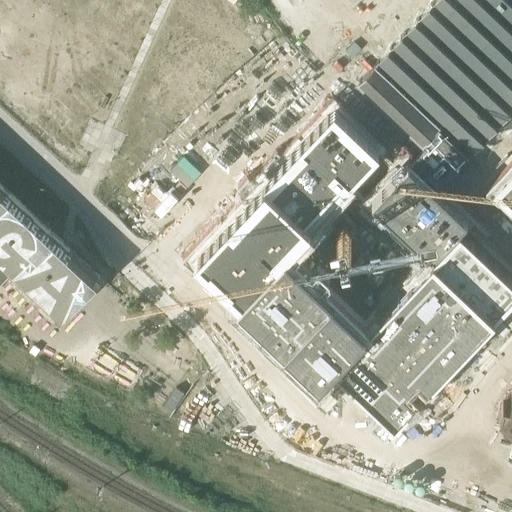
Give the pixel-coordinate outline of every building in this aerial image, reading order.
[(511,0),(435,0),(358,81),(424,143),(416,153),(410,159),(410,160),(409,161),(435,184),(442,177),(451,169),(467,153),(511,106),(511,105),(511,0)] [(228,222),(198,254),(209,265),(210,263),(231,283),(230,285),(243,297),(240,300),(264,323),(287,344),(290,342),(299,351),(311,362),(308,365),(319,375),(334,359),(392,414),(416,390),(421,394),(426,389),(422,385),(511,290),(511,277),(501,267),(457,226),(466,216),(437,188),(438,187),(435,184),(409,161),(372,200),(431,256),(363,327),(345,310),(310,278),(284,253),(278,247),(340,181),(330,172),(334,168),(349,182),(364,165),(375,155),(364,145),(362,147),(340,126),(343,124),(331,113),(300,146),(306,151),(233,227),(228,222)] [(511,171),(497,188),(511,202),(511,171)] [(0,282),(4,278),(52,324),(59,317),(60,318),(64,314),(63,314),(75,302),(87,289),(88,288),(97,278),(97,279),(99,276),(98,275),(74,253),(0,183),(0,282)] [(502,395),(499,408),(511,420),(511,392),(508,396),(502,395)]
